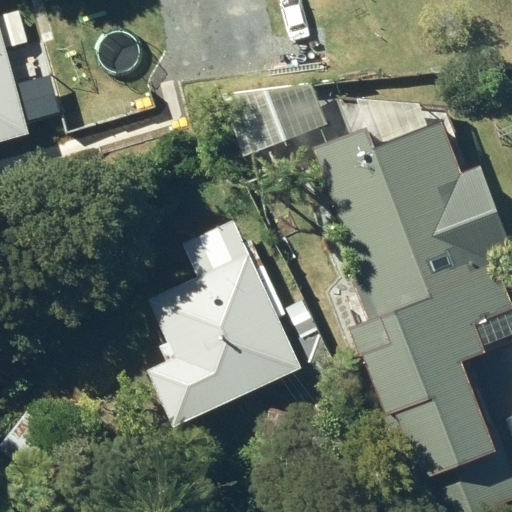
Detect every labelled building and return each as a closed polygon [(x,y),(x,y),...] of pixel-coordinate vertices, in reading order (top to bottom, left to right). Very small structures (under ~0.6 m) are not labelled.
[(0,0),(0,140),(41,129),(4,0),(0,0)] [(198,35),(206,66),(261,52),(253,21),(198,35)] [(229,93),(253,154),(336,123),(319,80),(229,93)] [(89,112),(96,132),(153,114),(146,93),(89,112)] [(479,169),(457,112),(392,139),(382,118),(323,142),(371,263),(361,267),(379,313),(358,323),(370,350),(378,347),(402,407),(410,404),(450,511),(474,511),(511,497),(511,448),(475,356),(496,349),(492,340),(511,332),(511,275),(503,253),(511,249),(511,201),(497,161),(479,169)] [(257,237),(244,213),(192,238),(208,272),(163,293),(182,335),(174,339),(181,354),(165,362),(193,420),(313,364),(287,310),(295,307),(260,236),(257,237)] [(40,467),(55,447),(66,432),(33,408),(7,443),(40,467)] [(306,445),(308,411),(273,409),(271,443),(306,445)] [(55,447),(40,467),(72,492),(86,470),(55,447)] [(2,511),(64,511),(57,493),(2,511)]
